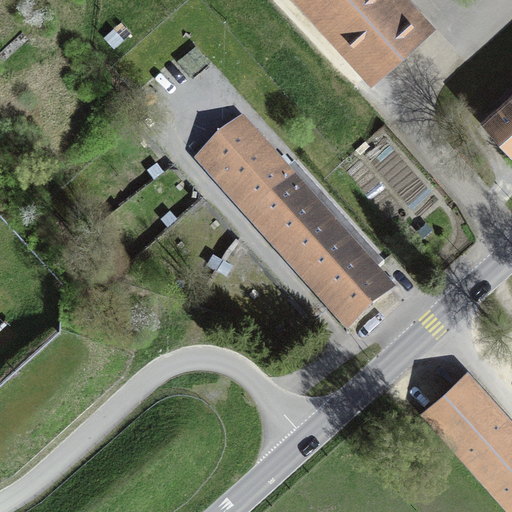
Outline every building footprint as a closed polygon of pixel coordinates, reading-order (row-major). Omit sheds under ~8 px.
[(313,0),(292,0),(367,82),(378,72),(313,0)] [(313,0),(378,72),(421,34),(390,0),(313,0)] [(410,0),(390,0),(421,34),(432,24),(410,0)] [(511,97),(485,122),(511,151),(511,97)] [(243,124),(201,161),(348,326),(390,289),(243,124)] [(511,426),(469,378),(428,415),(511,509),(511,426)]
